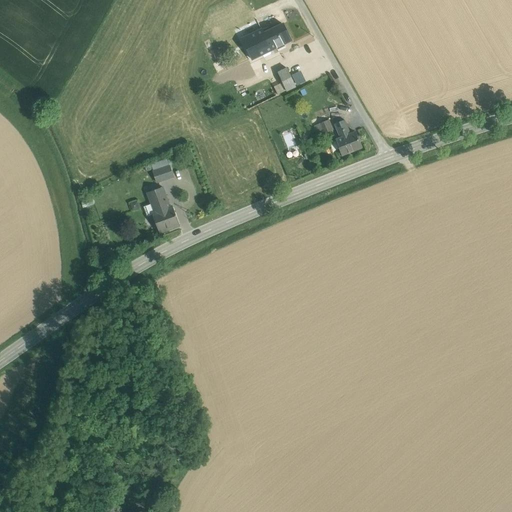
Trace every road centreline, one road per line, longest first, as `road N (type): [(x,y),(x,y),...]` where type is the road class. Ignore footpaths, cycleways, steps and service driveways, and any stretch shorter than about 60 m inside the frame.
road 1 (secondary): [(0,361),(151,259),(214,228),(511,117)]
road 2 (track): [(293,0),(236,26),(246,69),(318,33)]
road 3 (track): [(298,0),(389,157)]
